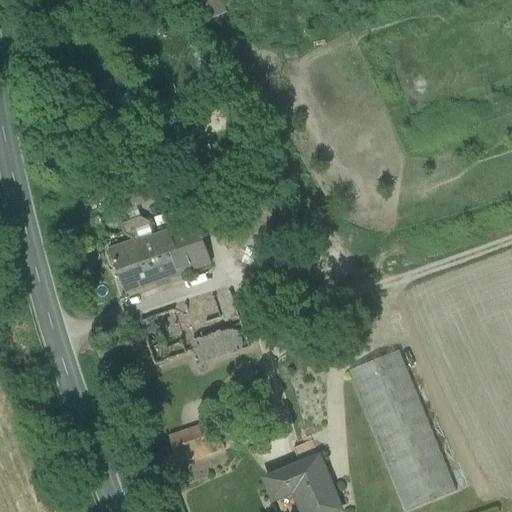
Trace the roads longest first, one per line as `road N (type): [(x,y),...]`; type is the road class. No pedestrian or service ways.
road 1 (track): [(511,244),(323,300),(240,271),(51,329)]
road 2 (secondary): [(115,511),(51,329),(0,105)]
